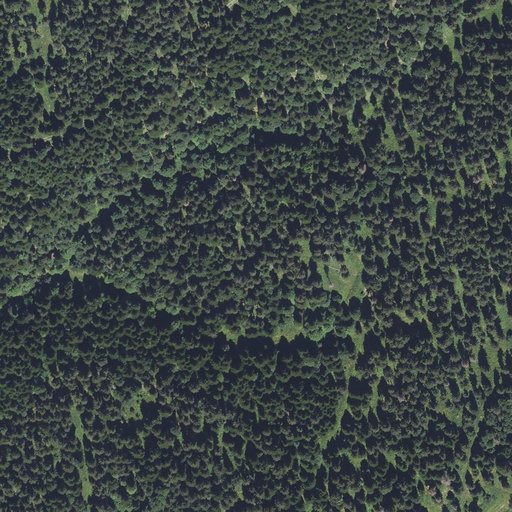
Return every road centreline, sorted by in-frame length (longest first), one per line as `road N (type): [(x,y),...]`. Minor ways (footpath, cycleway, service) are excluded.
road 1 (track): [(511,312),(478,295),(404,321),(320,337),(240,332),(175,315),(123,283),(72,269),(0,309)]
road 2 (track): [(465,511),(465,470),(511,349)]
road 3 (track): [(160,169),(77,235),(72,269)]
